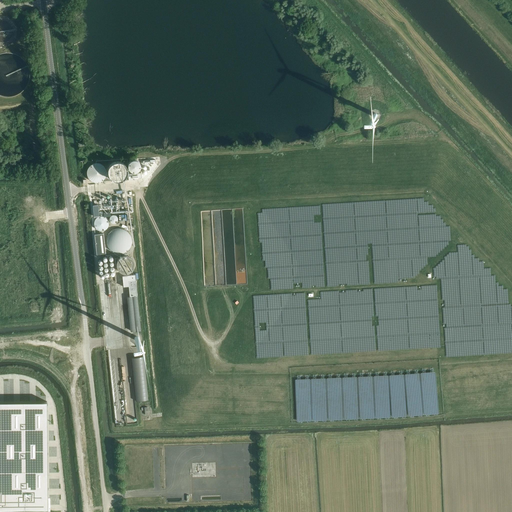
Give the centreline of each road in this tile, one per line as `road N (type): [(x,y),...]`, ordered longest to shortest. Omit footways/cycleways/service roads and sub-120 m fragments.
road 1 (unknown): [(68,190),(136,187),(218,357),(255,366),(343,353)]
road 2 (tertiary): [(85,321),(44,0)]
road 3 (tertiary): [(105,511),(85,321)]
road 4 (tertiary): [(97,511),(83,396),(66,352)]
road 5 (tertiary): [(55,362),(73,398),(88,511)]
